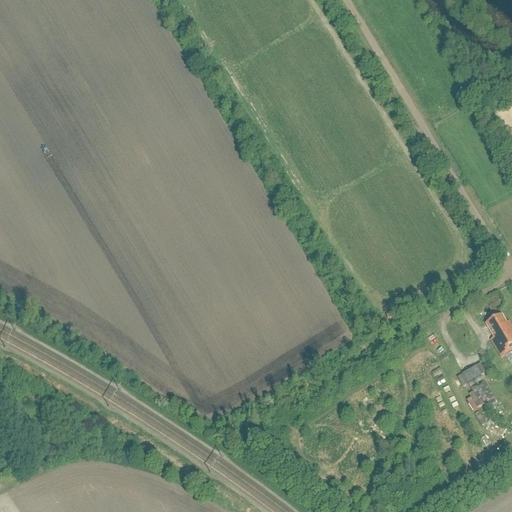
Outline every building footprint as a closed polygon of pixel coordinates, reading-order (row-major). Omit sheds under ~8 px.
[(502,317),(486,326),(494,339),(490,341),(501,360),(511,353),(511,326),(509,322),(506,324),(502,317)] [(480,377),(475,368),(462,376),(467,384),(480,377)] [(484,381),(470,389),(481,408),(494,400),(484,381)] [(490,409),(497,405),(494,401),(487,405),(490,409)] [(500,409),(511,424),(511,413),(506,405),(500,409)] [(511,433),(511,432),(499,410),(486,416),(500,441),(511,433)]
